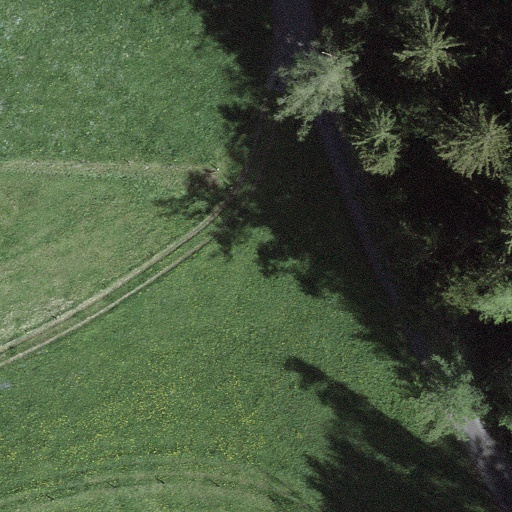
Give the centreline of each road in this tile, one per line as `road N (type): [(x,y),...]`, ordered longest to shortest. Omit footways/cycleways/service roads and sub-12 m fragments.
road 1 (unclassified): [(273,0),(314,139),(504,511)]
road 2 (track): [(280,24),(259,175),(181,237),(0,340)]
